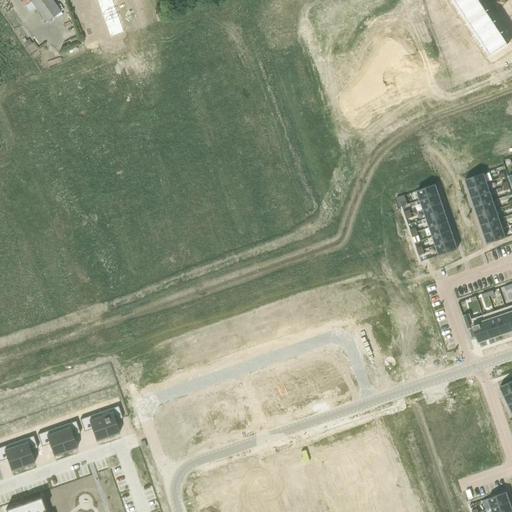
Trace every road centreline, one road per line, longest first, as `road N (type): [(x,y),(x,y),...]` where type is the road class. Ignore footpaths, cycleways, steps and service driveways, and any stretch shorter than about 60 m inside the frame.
road 1 (residential): [(371,399),(346,331),(136,405),(161,472),(172,479)]
road 2 (residential): [(511,262),(442,288),(468,366)]
road 3 (residential): [(0,490),(121,447)]
road 4 (residential): [(413,511),(371,399)]
